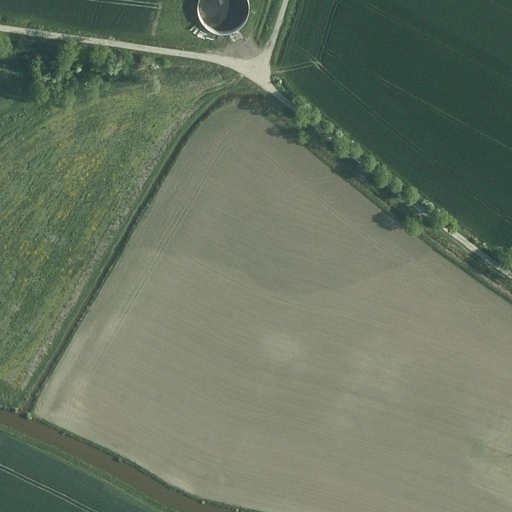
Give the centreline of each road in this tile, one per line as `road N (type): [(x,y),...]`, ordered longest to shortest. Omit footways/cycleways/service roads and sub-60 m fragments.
road 1 (unclassified): [(511,277),(232,66)]
road 2 (unclassified): [(232,66),(0,20)]
